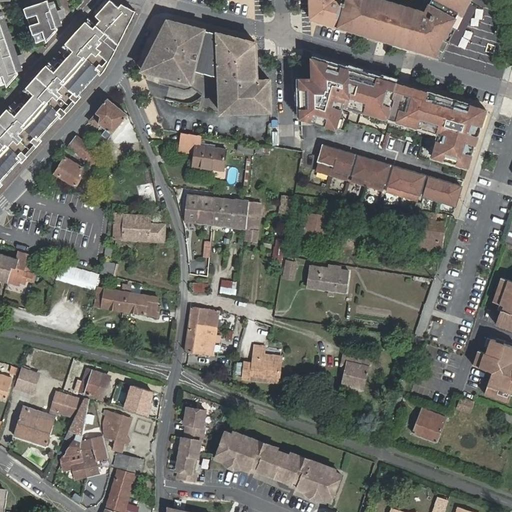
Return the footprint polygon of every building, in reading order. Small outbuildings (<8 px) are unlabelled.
[(0,186),(108,67),(136,11),(129,8),(122,4),(118,8),(109,0),(97,14),(102,19),(98,23),(90,16),(65,45),(69,49),(65,54),(68,57),(63,63),(60,60),(55,65),(51,60),(25,89),(30,93),(25,98),(28,102),(24,107),(20,104),(16,109),(11,105),(0,117),(0,186)] [(40,0),(26,6),(39,39),(49,36),(50,39),(60,27),(60,24),(65,22),(61,14),(66,12),(65,9),(64,8),(60,6),(59,7),(55,0),(40,0)] [(309,0),(310,16),(437,58),(467,4),(469,0),(426,0),(420,11),(386,0),(309,0)] [(21,53),(4,8),(0,9),(0,82),(0,84),(10,80),(11,83),(22,71),(21,69),(26,67),(23,60),(28,58),(26,54),(25,53),(23,52),(21,53)] [(219,79),(221,116),(270,113),(269,83),(256,83),(256,45),(170,21),(142,71),(190,84),(193,72),(219,79)] [(390,98),(395,86),(396,83),(311,57),(311,76),(299,76),(301,115),(333,125),(339,107),(335,106),(337,100),(362,107),(362,109),(376,113),(377,110),(388,114),(393,100),(390,98)] [(442,140),(438,139),(433,155),(468,166),(486,110),(396,83),(395,86),(390,98),(393,100),(388,114),(406,119),(405,123),(419,127),(420,126),(445,134),(442,140)] [(113,133),(128,114),(108,97),(90,119),(99,127),(100,122),(113,133)] [(194,166),(223,169),(226,149),(200,146),(201,135),(183,132),(180,148),(196,150),(194,166)] [(96,148),(79,134),(71,145),(92,163),(89,166),(93,169),(96,148)] [(347,177),(354,152),(323,143),(315,168),(347,177)] [(351,178),(382,188),(390,163),(358,154),(351,178)] [(93,169),(89,166),(83,163),(82,165),(66,156),(56,172),(76,184),(81,176),(92,182),(93,169)] [(417,198),(425,174),(393,164),(386,189),(417,198)] [(455,204),(461,185),(428,175),(422,194),(455,204)] [(248,229),(247,239),(256,240),(261,201),(187,193),(185,221),(248,229)] [(291,214),(294,196),(282,194),(279,211),(291,214)] [(342,215),(345,202),(338,201),(336,213),(342,215)] [(325,236),(330,209),(307,205),(302,232),(325,236)] [(441,249),(446,214),(426,211),(421,247),(441,249)] [(124,213),(116,212),(114,238),(165,241),(166,224),(151,223),(151,216),(124,215),(124,213)] [(0,250),(0,277),(21,282),(23,275),(35,278),(37,269),(35,269),(35,265),(26,263),(29,249),(18,246),(15,255),(0,250)] [(430,265),(431,257),(417,254),(416,262),(430,265)] [(297,261),(286,259),(284,275),(294,277),(297,261)] [(102,273),(116,277),(118,263),(105,260),(102,273)] [(62,263),(58,278),(94,288),(97,273),(62,263)] [(346,292),(349,271),(311,265),(308,286),(346,292)] [(511,280),(499,276),(491,299),(504,304),(503,309),(501,308),(496,323),(511,328),(511,280)] [(157,307),(159,297),(131,292),(132,285),(123,284),(122,291),(97,287),(94,306),(158,316),(159,307),(157,307)] [(222,310),(193,306),(190,322),(218,327),(222,310)] [(186,351),(213,355),(218,327),(190,322),(186,351)] [(365,345),(385,348),(387,334),(367,331),(365,345)] [(478,350),(473,364),(491,371),(484,393),(508,402),(511,393),(511,346),(491,339),(485,353),(478,350)] [(252,379),(278,382),(281,358),(264,356),(265,347),(256,346),(254,363),(246,362),(244,377),(252,378),(252,379)] [(364,390),(371,360),(344,354),(342,365),(347,366),(343,385),(364,390)] [(22,367),(16,386),(32,392),(38,373),(22,367)] [(100,398),(106,374),(87,368),(84,378),(78,376),(74,391),(100,398)] [(0,397),(6,399),(12,378),(0,374),(0,397)] [(154,391),(132,385),(125,408),(146,415),(154,391)] [(58,391),(50,413),(56,415),(73,420),(83,400),(58,391)] [(81,441),(90,398),(85,396),(83,400),(73,420),(67,434),(73,436),(68,445),(67,451),(59,455),(63,469),(71,467),(74,479),(87,476),(80,449),(79,450),(81,441)] [(472,408),(474,402),(462,398),(460,404),(472,408)] [(207,405),(188,402),(186,418),(188,418),(186,432),(183,431),(178,464),(180,464),(179,471),(197,474),(198,467),(195,466),(197,451),(199,451),(202,435),(203,435),(205,421),(204,421),(207,405)] [(14,435),(45,445),(56,415),(50,413),(24,404),(14,435)] [(437,441),(446,417),(423,408),(414,432),(437,441)] [(120,451),(131,417),(107,410),(104,420),(104,429),(106,436),(113,438),(110,448),(120,451)] [(511,421),(511,414),(502,411),(500,417),(511,421)] [(342,469),(226,426),(216,453),(224,456),(230,461),(234,463),(242,463),(250,466),(251,463),(269,470),(273,469),(281,473),(281,474),(298,481),(298,483),(305,486),(311,491),(315,493),(324,493),(331,496),(342,469)] [(80,449),(87,476),(100,472),(97,460),(107,457),(101,435),(81,441),(79,450),(80,449)] [(140,471),(142,457),(117,452),(114,466),(140,471)] [(118,511),(123,511),(134,473),(119,469),(106,507),(107,508),(118,511)] [(444,511),(448,500),(439,497),(433,511),(444,511)]
